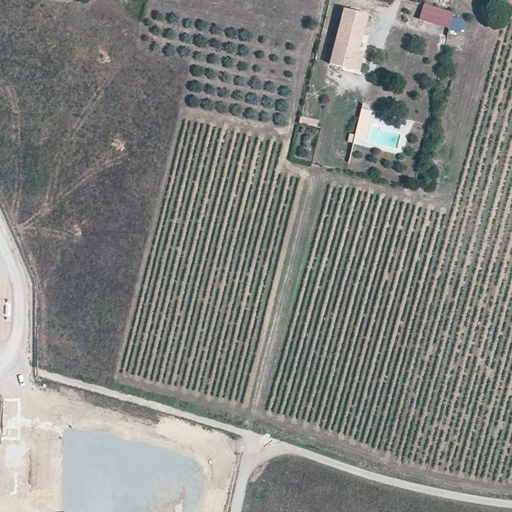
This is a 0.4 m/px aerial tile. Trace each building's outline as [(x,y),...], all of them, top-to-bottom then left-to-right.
[(418,20),(460,33),(464,21),(452,17),(453,13),(423,4),(418,20)] [(369,17),(344,10),(329,67),(360,74),(365,54),(360,53),(369,17)] [(363,110),(355,136),(355,138),(364,140),(372,113),(363,110)] [(319,121),(301,117),(300,125),(317,128),(319,121)] [(19,403),(0,402),(0,441),(19,441),(19,403)] [(0,492),(21,492),(21,444),(0,443),(0,492)]
